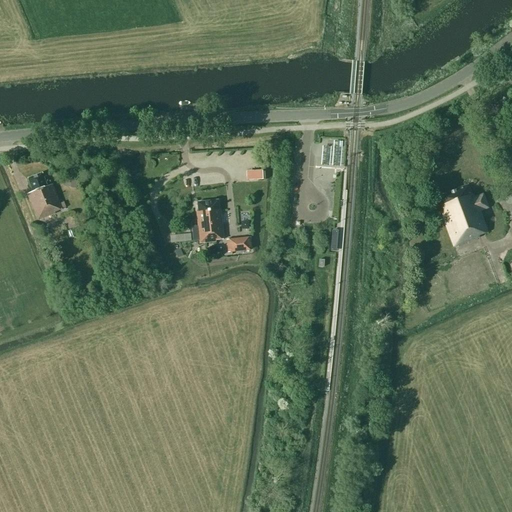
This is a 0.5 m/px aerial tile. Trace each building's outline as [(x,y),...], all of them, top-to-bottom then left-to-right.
[(55,213),(54,212),(62,209),(52,184),(47,186),(41,173),(27,179),(32,192),(27,194),(38,220),(55,213)] [(78,179),(65,177),(64,186),(76,188),(78,179)] [(479,237),(478,235),(487,232),(479,210),(486,207),(482,196),(474,198),(473,198),(468,185),(437,196),(442,210),(440,211),(453,246),(479,237)] [(196,212),(199,244),(215,242),(215,240),(223,239),(220,210),(218,210),(217,201),(197,203),(198,212),(196,212)] [(76,235),(74,228),(66,231),(69,238),(76,235)] [(252,250),(250,237),(226,239),(227,253),(252,250)]
